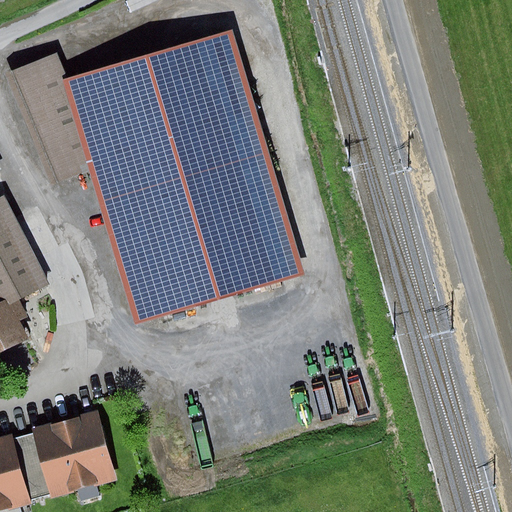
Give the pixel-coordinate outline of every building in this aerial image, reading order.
[(68,56),(30,75),(69,185),(105,172),(150,323),(320,275),(251,35),(78,82),(68,56)] [(0,145),(0,206),(5,204),(0,195),(0,170),(11,165),(0,145)] [(5,204),(0,206),(0,308),(57,279),(15,198),(5,204)] [(26,299),(0,311),(0,364),(47,343),(26,299)] [(113,412),(48,428),(65,496),(130,480),(113,412)] [(28,441),(0,447),(0,511),(21,511),(43,507),(28,441)]
